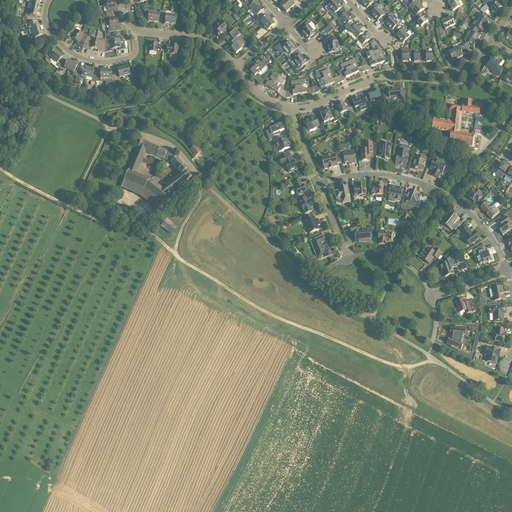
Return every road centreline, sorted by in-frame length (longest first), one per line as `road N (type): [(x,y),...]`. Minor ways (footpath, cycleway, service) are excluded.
road 1 (residential): [(511,418),(427,354),(327,297),(177,150),(45,93),(0,24)]
road 2 (track): [(435,360),(391,364),(290,323),(176,250)]
road 3 (residential): [(492,40),(458,71),(399,73),(289,108)]
road 4 (residential): [(133,30),(130,57),(84,60),(48,31),(47,0)]
